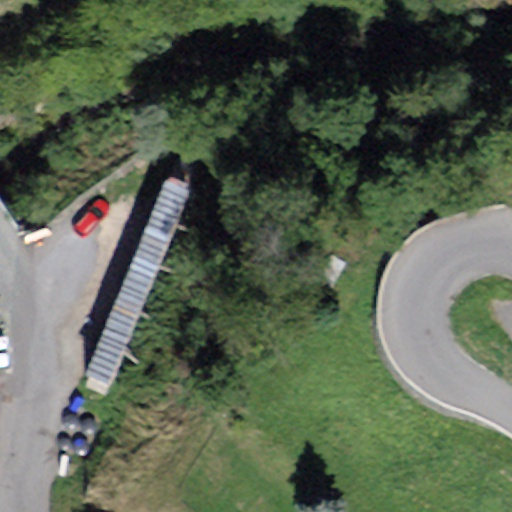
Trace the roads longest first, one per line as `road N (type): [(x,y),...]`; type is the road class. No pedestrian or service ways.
road 1 (residential): [(511,258),(487,247),(452,250),(430,274),(420,318),(432,364),(511,419)]
road 2 (tertiary): [(0,264),(26,310),(21,511)]
